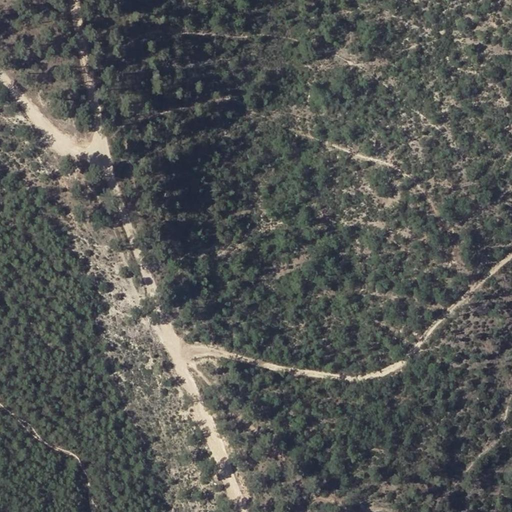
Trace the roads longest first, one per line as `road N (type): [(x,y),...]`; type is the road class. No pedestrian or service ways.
road 1 (track): [(246,511),(182,371),(101,147),(74,0)]
road 2 (unclassified): [(0,74),(53,137),(73,151),(101,147)]
